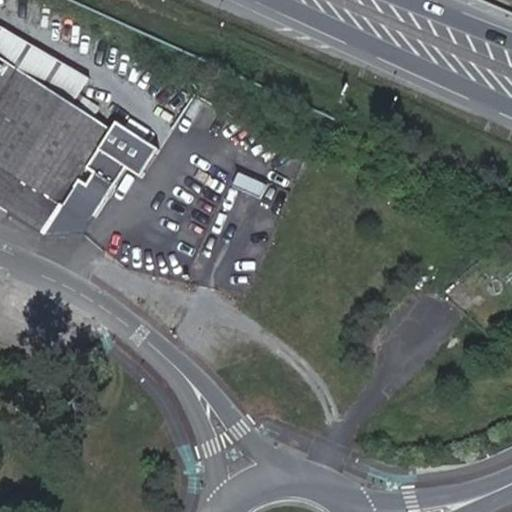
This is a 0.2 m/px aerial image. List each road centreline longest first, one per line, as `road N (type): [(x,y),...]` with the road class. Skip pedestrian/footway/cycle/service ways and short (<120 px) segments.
road 1 (primary): [(285,0),(511,101)]
road 2 (residential): [(168,360),(100,304),(0,257)]
road 3 (residential): [(294,470),(254,445),(168,360)]
road 4 (residential): [(168,360),(211,445),(216,509)]
road 5 (secondary): [(499,489),(412,499),(350,495)]
